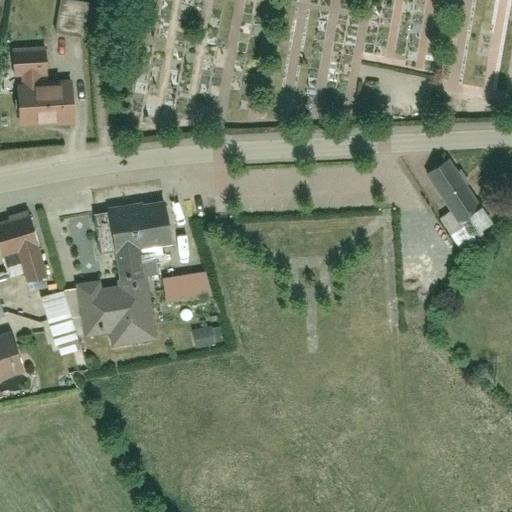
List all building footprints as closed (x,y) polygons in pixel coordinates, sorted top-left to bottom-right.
[(90,0),(87,0),(54,0),(50,32),(86,37),(90,0)] [(53,44),(14,45),(15,73),(26,73),(27,119),(72,118),(71,81),(54,81),(53,44)] [(442,147),(412,165),(456,236),(485,218),(442,147)] [(181,201),(109,208),(112,250),(132,248),(135,277),(160,274),(157,242),(184,240),(181,201)] [(29,213),(0,220),(0,254),(4,268),(18,264),(25,288),(48,282),(29,213)] [(215,272),(180,274),(182,299),(216,297),(215,272)] [(144,336),(167,334),(162,276),(134,277),(135,287),(97,289),(100,331),(144,328),(144,336)] [(46,295),(63,354),(84,348),(67,289),(46,295)] [(198,327),(200,345),(228,341),(225,324),(198,327)] [(4,332),(0,333),(0,372),(16,367),(4,332)]
